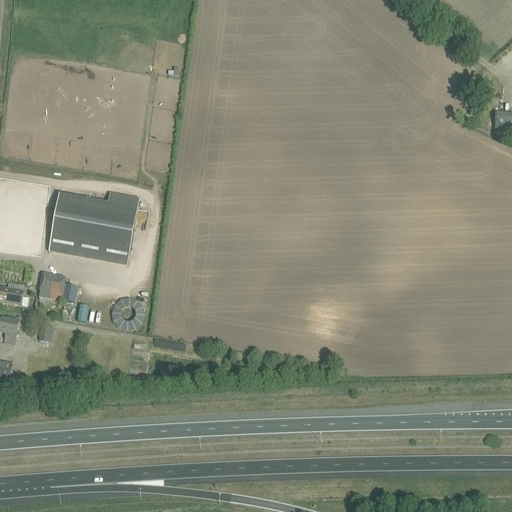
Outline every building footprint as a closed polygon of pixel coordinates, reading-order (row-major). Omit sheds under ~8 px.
[(511,114),(495,113),(495,123),(494,132),(511,133),(511,114)] [(60,195),(49,252),(128,267),(138,210),(60,195)] [(39,299),(61,302),(62,298),(64,285),(65,280),(43,276),(41,289),(39,299)] [(66,287),(63,301),(75,303),(77,289),(66,287)] [(0,289),(0,303),(28,308),(29,300),(23,299),(24,294),(0,290),(0,289)] [(5,345),(15,347),(19,323),(2,320),(1,322),(0,322),(0,333),(6,335),(5,345)] [(42,327),(40,343),(51,345),(54,329),(42,327)] [(31,354),(25,386),(44,389),(49,357),(31,354)] [(213,359),(211,372),(219,373),(220,367),(223,368),(224,361),(221,360),(213,359)] [(0,382),(10,384),(10,382),(11,378),(11,374),(11,373),(0,370),(0,382)]
